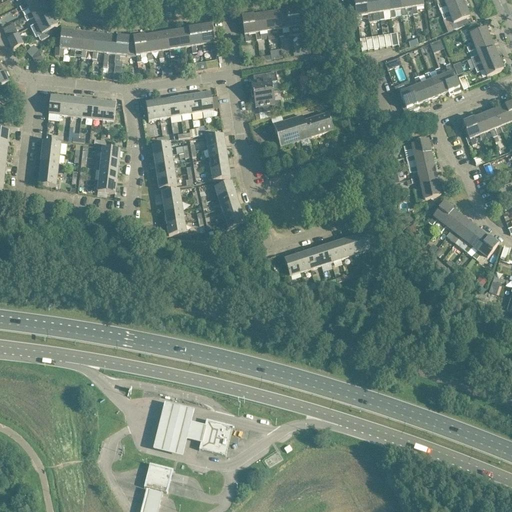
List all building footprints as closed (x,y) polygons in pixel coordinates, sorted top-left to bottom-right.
[(47,8),(43,0),(38,0),(27,6),(27,5),(20,9),(22,13),(29,9),(31,15),(32,16),(47,8)] [(360,0),(353,0),(357,19),(368,17),(365,0),(361,0),(360,0)] [(379,15),(376,0),(365,0),(368,17),(369,24),(373,24),(380,23),(379,15)] [(390,13),(388,0),(376,0),(379,15),(380,23),(385,22),(383,14),(390,13)] [(401,11),(399,0),(388,0),(390,13),(391,21),(396,20),(394,12),(401,11)] [(410,0),(399,0),(401,11),(402,19),(407,18),(405,11),(412,10),(412,9),(410,0)] [(424,8),(422,0),(410,0),(412,9),(412,10),(413,17),(418,17),(416,9),(424,8)] [(465,8),(462,0),(455,0),(445,4),(437,7),(439,11),(447,8),(449,14),(449,15),(465,8)] [(52,18),(52,17),(47,8),(32,16),(31,15),(25,19),(27,23),(34,19),(37,25),(37,26),(52,18)] [(286,9),(286,10),(286,13),(287,13),(289,30),(290,38),(295,37),(302,36),(301,28),(298,11),(297,11),(293,12),(293,8),(286,9)] [(449,14),(442,17),(444,22),(451,19),(454,25),(455,25),(457,30),(468,26),(466,20),(470,19),(465,8),(449,15),(449,14)] [(287,13),(286,13),(275,14),(278,32),(279,39),(283,39),(282,31),(289,30),(287,13)] [(278,32),(275,14),(264,16),(267,33),(267,34),(268,41),(272,40),(271,33),(278,32)] [(256,35),(253,18),(249,19),(249,15),(241,16),(244,37),(245,37),(246,45),(251,44),(249,36),(256,35)] [(37,25),(31,28),(36,39),(39,37),(41,42),(48,39),(53,34),(51,32),(58,28),(57,28),(60,26),(58,22),(55,16),(52,17),(52,18),(37,26),(37,25)] [(267,33),(264,16),(253,18),(256,35),(257,43),(262,42),(260,35),(267,34),(267,33)] [(214,45),(212,28),(207,28),(206,25),(199,26),(200,29),(203,47),(202,47),(204,55),(208,54),(207,46),(214,45)] [(200,29),(196,30),(195,27),(188,28),(189,31),(192,48),(191,49),(193,56),(197,56),(196,48),(202,47),(203,47),(200,29)] [(71,52),(73,34),(69,34),(69,31),(62,30),(60,40),(57,40),(55,58),(63,59),(64,51),(71,52)] [(471,41),(474,47),(490,40),(486,30),(470,36),(470,37),(463,40),(464,44),(471,41)] [(189,31),(178,33),(181,50),(180,50),(182,58),(186,57),(185,50),(191,49),(192,48),(189,31)] [(181,50),(178,33),(167,35),(170,52),(169,52),(171,60),(175,59),(174,51),(180,50),(181,50)] [(82,53),(84,36),(73,34),(71,52),(70,59),(75,60),(75,52),(82,53)] [(23,45),(18,35),(8,40),(13,50),(22,46),(23,45)] [(170,52),(167,35),(156,36),(159,54),(158,54),(160,62),(164,61),(163,53),(169,52),(170,52)] [(397,35),(390,36),(392,49),(399,48),(397,35)] [(94,54),(96,37),(84,36),(82,53),(81,61),(86,61),(87,53),(93,54),(94,54)] [(124,40),(125,37),(118,36),(117,39),(118,39),(116,57),(115,57),(114,65),(115,65),(114,75),(120,75),(121,65),(119,65),(120,57),(127,58),(129,41),(124,40)] [(148,56),(145,38),(140,39),(140,36),(133,37),(136,57),(138,71),(143,70),(141,57),(147,56),(148,56)] [(159,54),(156,36),(145,38),(148,56),(147,56),(148,63),(153,63),(152,55),(158,54),(159,54)] [(392,49),(390,36),(384,37),(386,50),(392,49)] [(105,55),(107,38),(96,37),(94,54),(93,54),(92,62),(97,62),(97,55),(104,55),(105,55)] [(386,50),(384,37),(378,38),(380,51),(386,50)] [(118,39),(117,39),(107,38),(105,55),(104,55),(103,63),(104,63),(103,67),(107,68),(108,64),(109,56),(115,57),(116,57),(118,39)] [(380,51),(378,38),(372,39),(374,52),(380,51)] [(374,52),(372,39),(366,40),(368,52),(374,52)] [(368,52),(366,40),(360,41),(362,53),(368,52)] [(417,40),(408,43),(410,48),(418,45),(417,40)] [(495,51),(494,50),(490,40),(474,47),(467,50),(468,54),(476,51),(478,57),(495,51)] [(435,44),(429,46),(433,55),(438,53),(435,44)] [(478,57),(471,60),(475,70),(482,68),(499,61),(498,61),(497,57),(500,56),(497,50),(497,49),(494,50),(495,51),(478,57)] [(39,52),(32,60),(33,62),(43,63),(39,52)] [(501,68),(504,67),(501,60),(498,61),(499,61),(482,68),(475,70),(477,75),(484,72),(487,79),(503,72),(501,68)] [(453,74),(450,66),(446,68),(449,75),(443,78),(442,78),(448,94),(453,92),(454,96),(461,93),(453,74)] [(307,67),(300,68),(301,76),(308,75),(307,67)] [(442,78),(443,78),(440,70),(435,72),(438,79),(432,82),(431,82),(438,98),(448,94),(442,78)] [(6,81),(9,79),(6,73),(3,74),(4,75),(0,76),(0,90),(9,86),(6,81)] [(251,94),(251,97),(273,94),(271,84),(277,83),(276,74),(253,78),(254,84),(251,84),(253,94),(251,94)] [(431,82),(432,82),(429,75),(425,76),(428,84),(421,86),(427,102),(438,98),(431,82)] [(465,78),(459,80),(464,92),(469,89),(465,78)] [(427,102),(421,86),(420,87),(417,79),(413,81),(416,88),(411,90),(417,107),(418,106),(427,102)] [(400,95),(397,96),(405,118),(409,116),(408,114),(412,112),(418,110),(419,110),(418,106),(417,107),(411,90),(408,83),(404,84),(407,92),(400,95)] [(275,103),(273,94),(251,97),(252,100),(254,100),(255,110),(258,109),(259,115),(282,112),(280,103),(275,103)] [(210,96),(200,97),(202,114),(213,113),(210,96)] [(202,114),(200,97),(189,99),(192,116),(202,114)] [(60,117),(61,100),(51,99),(49,116),(60,117)] [(192,116),(189,99),(178,101),(181,118),(192,116)] [(70,118),(72,101),(61,100),(60,117),(70,118)] [(81,120),(83,102),(72,101),(70,118),(81,120)] [(181,118),(178,101),(167,102),(170,120),(181,118)] [(92,121),(94,104),(83,102),(81,120),(92,121)] [(170,120),(167,102),(156,104),(159,121),(170,120)] [(510,103),(504,105),(503,105),(504,108),(505,108),(511,124),(511,126),(511,105),(511,106),(510,103)] [(103,122),(105,105),(94,104),(92,121),(103,122)] [(159,121),(156,104),(146,106),(148,123),(159,121)] [(116,106),(105,105),(103,122),(114,123),(116,106)] [(505,108),(504,108),(495,112),(501,128),(501,129),(504,136),(508,134),(505,127),(511,124),(505,108)] [(501,128),(495,112),(484,116),(491,132),(490,133),(493,140),(497,138),(494,131),(501,129),(501,128)] [(303,118),(273,127),(280,149),(333,133),(328,116),(304,123),(303,118)] [(491,132),(484,116),(474,121),(480,137),(483,144),(487,143),(484,135),(490,133),(491,132)] [(480,137),(474,121),(470,122),(468,119),(462,122),(469,141),(472,148),(477,147),(474,139),(480,137)] [(0,132),(0,143),(8,144),(9,133),(0,132)] [(225,148),(223,137),(206,140),(208,150),(225,148)] [(412,151),(414,158),(431,154),(430,150),(433,149),(432,142),(411,147),(404,149),(405,153),(412,151)] [(0,154),(7,155),(8,144),(0,143),(0,154)] [(59,156),(61,145),(44,143),(42,154),(59,156)] [(172,157),(170,146),(153,148),(154,159),(172,157)] [(227,159),(225,148),(208,150),(210,161),(227,159)] [(395,160),(392,149),(392,148),(386,149),(389,162),(395,160)] [(119,163),(120,152),(103,150),(101,161),(119,163)] [(58,167),(59,156),(42,154),(41,165),(58,167)] [(433,165),(431,154),(414,158),(406,160),(407,164),(415,162),(416,169),(433,165)] [(473,161),(476,167),(487,163),(485,156),(473,161)] [(173,168),(172,157),(154,159),(156,170),(173,168)] [(228,170),(227,159),(210,161),(211,172),(228,170)] [(117,174),(119,163),(101,161),(100,172),(117,174)] [(57,178),(58,167),(41,165),(40,176),(57,178)] [(436,176),(433,165),(416,169),(409,171),(410,175),(417,173),(419,180),(436,176)] [(175,179),(173,168),(156,170),(158,181),(175,179)] [(230,181),(228,170),(211,172),(213,183),(230,181)] [(116,185),(117,174),(100,172),(99,183),(116,185)] [(55,189),(57,178),(40,176),(38,187),(55,189)] [(438,187),(436,176),(419,180),(411,181),(412,186),(420,184),(421,191),(438,187)] [(177,189),(175,179),(158,181),(159,192),(177,189)] [(115,196),(116,185),(99,183),(97,194),(115,196)] [(215,189),(218,200),(235,195),(231,184),(215,189)] [(444,198),(443,193),(442,186),(438,187),(421,191),(413,192),(416,204),(444,198)] [(181,203),(179,192),(162,194),(164,205),(181,203)] [(500,193),(494,195),(497,201),(503,199),(500,193)] [(238,205),(235,195),(218,200),(222,211),(238,205)] [(182,214),(181,203),(164,205),(165,216),(182,214)] [(451,207),(446,203),(433,219),(428,225),(432,228),(437,222),(442,226),(443,226),(453,212),(450,209),(451,207)] [(242,216),(238,205),(222,211),(225,221),(242,216)] [(451,233),(462,219),(453,212),(443,226),(442,226),(437,232),(441,235),(446,229),(451,233)] [(184,225),(182,214),(165,216),(167,227),(184,225)] [(411,215),(400,217),(402,226),(413,223),(411,215)] [(245,226),(242,216),(225,221),(228,232),(245,226)] [(460,240),(471,226),(462,219),(451,233),(446,239),(455,246),(460,240)] [(186,236),(184,225),(167,227),(169,238),(186,236)] [(469,247),(480,233),(471,226),(460,240),(455,246),(459,249),(464,253),(469,247)] [(489,240),(488,239),(480,233),(469,247),(464,253),(467,255),(472,249),(478,253),(478,254),(489,240)] [(368,235),(357,238),(363,255),(373,252),(368,235)] [(494,244),(496,241),(490,237),(488,239),(489,240),(478,254),(478,253),(473,260),(476,262),(481,256),(487,261),(498,247),(494,244)] [(363,255),(357,238),(347,242),(352,258),(363,255)] [(352,258),(347,242),(336,245),(342,262),(352,258)] [(342,262),(336,245),(326,249),(331,265),(342,262)] [(432,246),(429,251),(434,255),(437,250),(432,246)] [(331,265),(326,249),(315,252),(321,269),(331,265)] [(507,262),(511,251),(504,249),(501,260),(507,262)] [(438,251),(434,256),(439,260),(443,255),(438,251)] [(321,269),(315,252),(305,255),(310,272),(321,269)] [(310,272),(305,255),(295,259),(300,275),(310,272)] [(300,275),(295,259),(284,262),(290,279),(300,275)] [(455,265),(452,269),(461,276),(464,272),(455,265)] [(165,406),(153,451),(182,459),(187,441),(202,445),(206,429),(191,425),(194,413),(165,406)] [(225,458),(233,429),(206,422),(204,430),(199,452),(225,458)] [(148,475),(144,489),(168,495),(171,481),(148,475)]
